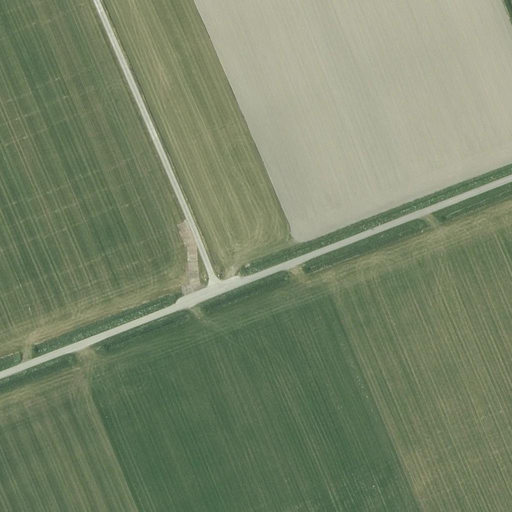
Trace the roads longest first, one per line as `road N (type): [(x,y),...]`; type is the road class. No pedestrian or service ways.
road 1 (unclassified): [(0,376),(511,177)]
road 2 (unknown): [(219,291),(94,0)]
